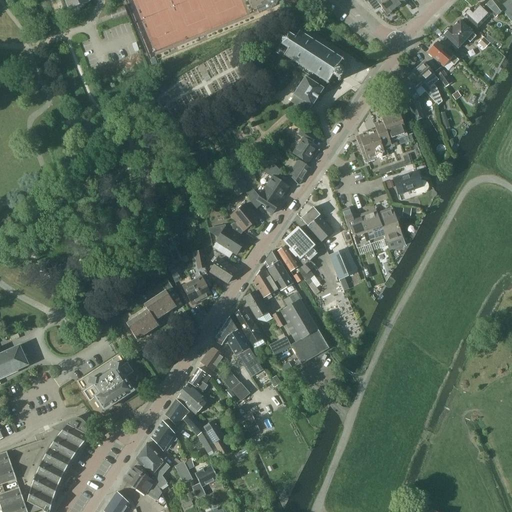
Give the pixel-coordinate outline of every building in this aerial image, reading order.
[(64,0),(68,10),(69,10),(91,2),(90,1),(92,1),(91,0),(64,0)] [(264,0),(262,5),(256,7),(259,13),(276,6),(278,0),(264,0)] [(396,8),(390,0),(364,0),(366,2),(368,0),(376,0),(387,15),(396,8)] [(390,0),(396,8),(405,2),(404,0),(390,0)] [(492,14),(480,3),(473,10),(471,9),(467,9),(464,12),(465,15),(464,16),(478,29),(492,14)] [(124,6),(110,11),(113,21),(128,16),(124,6)] [(474,33),(460,20),(452,29),(451,28),(450,29),(448,29),(446,32),(446,34),(445,35),(459,48),(467,40),(470,43),(476,36),(473,33),(474,33)] [(344,60),(300,31),(296,37),(288,33),(283,34),(280,39),(280,44),(275,52),(284,58),(285,56),(300,66),(298,68),(304,71),(300,76),(304,79),(293,95),(294,96),(291,102),(302,109),(306,103),(312,107),(324,89),(317,84),(319,81),(323,84),(325,82),(328,84),(334,76),(339,80),(345,72),(339,68),(344,60)] [(482,50),(488,44),(490,42),(485,37),(477,45),(482,50)] [(448,50),(438,42),(428,53),(444,67),(449,61),(455,65),(459,60),(454,55),(455,55),(449,49),(448,50)] [(434,93),(430,96),(438,105),(443,101),(437,87),(433,83),(437,78),(423,63),(414,71),(434,93)] [(441,67),(435,71),(446,86),(452,83),(441,67)] [(414,101),(420,96),(425,91),(430,96),(434,93),(414,71),(400,84),(414,101)] [(410,105),(416,121),(424,118),(419,102),(410,105)] [(390,112),(400,138),(408,136),(399,109),(390,112)] [(400,138),(390,112),(381,115),(383,121),(384,121),(387,127),(392,141),(393,141),(400,138)] [(317,118),(308,113),(300,125),(311,133),(317,125),(314,123),(317,118)] [(445,113),(440,115),(445,130),(450,128),(445,113)] [(392,141),(387,127),(384,121),(383,121),(374,124),(376,129),(378,129),(381,137),(385,150),(387,150),(395,146),(393,141),(392,141)] [(307,162),(317,147),(310,143),(314,136),(302,128),(298,135),(303,138),(293,153),(307,162)] [(385,150),(381,137),(378,129),(376,129),(368,133),(377,159),(389,155),(387,150),(385,150)] [(366,163),(377,159),(368,133),(356,137),(366,163)] [(299,185),(311,167),(298,159),(288,175),(299,185)] [(251,202),(256,207),(257,209),(263,204),(266,206),(265,209),(273,214),(285,196),(284,195),(289,187),(276,178),(281,172),(271,162),(264,172),(272,177),(259,196),(254,190),(247,193),(251,202)] [(399,163),(389,166),(391,171),(401,168),(399,163)] [(234,170),(225,174),(230,184),(237,197),(247,192),(240,179),(239,179),(234,170)] [(422,181),(418,171),(394,179),(399,195),(416,189),(418,195),(426,192),(428,191),(429,189),(430,187),(430,185),(428,183),(426,181),(424,181),(422,181)] [(232,216),(237,222),(244,231),(259,219),(246,204),(232,216)] [(322,242),(334,232),(320,216),(321,215),(314,207),(301,219),(322,242)] [(403,238),(392,208),(377,213),(376,209),(353,217),(350,208),(342,211),(350,232),(352,232),(358,249),(385,239),(387,244),(403,238)] [(411,218),(412,209),(404,208),(403,218),(411,218)] [(225,226),(209,229),(209,232),(219,238),(213,247),(229,258),(233,251),(237,254),(246,241),(225,227),(225,226)] [(313,248),(315,246),(298,228),(284,241),(291,248),(289,250),(296,258),(298,256),(301,260),(305,255),(311,261),(318,254),(313,248)] [(174,246),(180,243),(177,235),(170,239),(174,246)] [(278,252),(291,272),(299,267),(295,259),(286,246),(278,252)] [(340,280),(345,278),(358,273),(348,248),(330,256),(340,280)] [(197,256),(199,269),(206,268),(203,255),(202,249),(196,251),(197,256)] [(281,291),(294,284),(274,251),(265,264),(281,291)] [(228,283),(236,271),(218,259),(210,271),(228,283)] [(175,266),(171,260),(166,263),(169,269),(175,266)] [(264,266),(253,282),(264,301),(266,299),(267,300),(272,297),(270,295),(278,290),(264,266)] [(176,268),(170,271),(176,283),(182,280),(176,268)] [(192,281),(203,301),(212,296),(202,276),(192,281)] [(345,278),(340,280),(344,291),(349,288),(345,278)] [(166,290),(155,298),(166,314),(177,307),(173,302),(179,298),(168,281),(162,285),(166,290)] [(193,305),(203,301),(192,281),(183,285),(193,305)] [(257,319),(269,312),(256,291),(245,298),(257,319)] [(300,361),(327,345),(301,300),(302,299),(298,292),(284,300),(288,306),(283,309),(283,310),(279,313),(286,324),(285,325),(296,342),(291,345),(286,337),(270,346),(275,355),(291,347),(300,361)] [(155,321),(156,321),(166,314),(155,298),(144,305),(147,310),(155,321)] [(233,314),(244,332),(251,346),(263,338),(258,330),(245,307),(233,314)] [(159,326),(156,321),(155,321),(147,310),(137,316),(148,333),(159,326)] [(286,324),(279,313),(279,312),(273,315),(280,328),(285,325),(286,324)] [(228,335),(239,328),(231,315),(214,340),(222,345),(226,338),(228,335)] [(137,340),(148,333),(137,316),(126,323),(137,340)] [(250,347),(239,328),(228,335),(226,338),(251,378),(264,370),(249,347),(250,347)] [(0,384),(1,384),(0,382),(0,377),(29,364),(20,344),(0,353),(0,384)] [(213,371),(225,356),(212,347),(201,362),(213,371)] [(297,358),(282,361),(284,371),(299,368),(297,358)] [(90,377),(88,386),(88,389),(85,391),(84,392),(90,401),(96,397),(104,409),(133,390),(124,378),(133,372),(128,365),(127,363),(126,364),(118,369),(119,364),(112,363),(111,366),(94,378),(90,377)] [(204,392),(208,386),(206,384),(211,377),(198,368),(189,382),(204,392)] [(227,369),(219,376),(231,391),(239,384),(227,369)] [(196,415),(209,401),(189,383),(178,398),(196,415)] [(228,389),(223,393),(233,404),(238,400),(228,389)] [(183,420),(198,436),(210,458),(219,453),(214,444),(205,430),(206,430),(204,427),(189,413),(189,412),(177,399),(166,415),(177,426),(183,420)] [(253,413),(246,415),(251,433),(258,430),(253,413)] [(34,511),(42,509),(46,511),(50,511),(53,499),(58,485),(65,472),(72,459),(80,447),(90,436),(89,435),(89,436),(86,434),(87,432),(87,430),(87,425),(86,423),(83,420),(81,419),(77,418),(74,418),(72,419),(35,436),(37,442),(0,454),(0,505),(2,511),(34,511)] [(214,420),(204,427),(206,430),(205,430),(214,444),(219,453),(220,456),(228,451),(225,445),(223,446),(220,440),(225,437),(214,420)] [(163,451),(171,439),(173,441),(175,441),(177,438),(175,434),(163,422),(152,439),(163,451)] [(160,488),(168,483),(163,476),(170,467),(148,443),(136,459),(152,476),(160,488)] [(234,453),(237,460),(244,456),(241,450),(234,453)] [(184,484),(193,480),(184,462),(175,466),(184,484)] [(131,469),(130,468),(126,474),(127,475),(124,480),(146,495),(147,494),(156,501),(162,493),(140,466),(137,464),(134,468),(133,467),(131,469)] [(195,472),(200,483),(192,487),(198,499),(206,495),(202,487),(218,480),(210,465),(195,472)] [(123,511),(126,508),(130,504),(117,492),(104,511),(123,511)]
